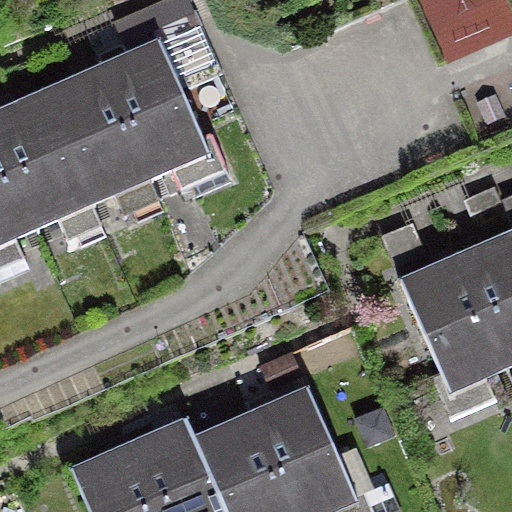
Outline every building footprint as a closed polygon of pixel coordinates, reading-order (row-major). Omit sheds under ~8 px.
[(101,69),(150,181),(171,172),(182,195),(191,187),(196,198),(231,183),(211,137),(202,141),(159,44),(101,69)] [(150,181),(101,69),(44,94),(93,206),(150,181)] [(0,113),(0,146),(37,230),(93,206),(44,94),(0,113)] [(37,230),(0,146),(0,284),(29,271),(16,240),(37,230)] [(511,234),(458,258),(507,370),(511,367),(511,234)] [(449,395),(507,370),(458,258),(400,283),(449,395)] [(308,391),(250,416),(291,511),(335,511),(356,503),(359,511),(398,511),(387,484),(355,498),(308,391)] [(291,511),(250,416),(193,441),(224,511),(291,511)] [(185,422),(129,447),(157,511),(224,511),(193,441),(185,422)] [(88,511),(157,511),(129,447),(71,472),(88,511)]
